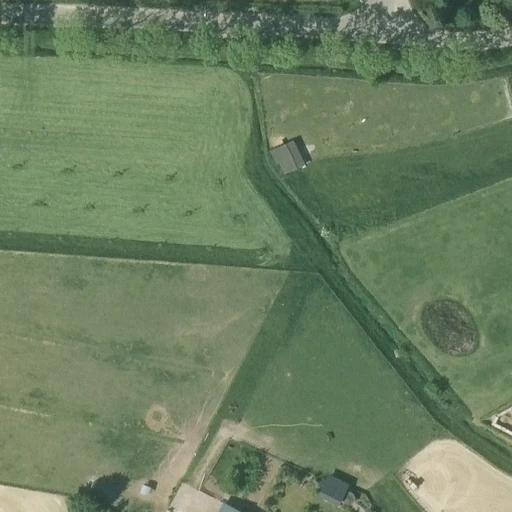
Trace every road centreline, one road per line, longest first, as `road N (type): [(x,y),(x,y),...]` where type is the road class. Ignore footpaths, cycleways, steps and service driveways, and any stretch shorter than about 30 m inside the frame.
road 1 (unclassified): [(386,33),(0,15)]
road 2 (unclassified): [(511,39),(448,43),(386,33)]
